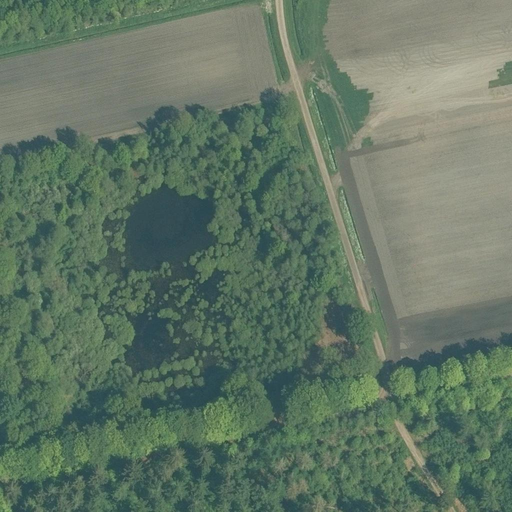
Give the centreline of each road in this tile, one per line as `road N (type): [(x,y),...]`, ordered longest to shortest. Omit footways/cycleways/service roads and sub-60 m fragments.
road 1 (unclassified): [(0,483),(365,408),(382,397),(385,372),(282,36),(279,0)]
road 2 (track): [(451,511),(382,397),(511,372)]
